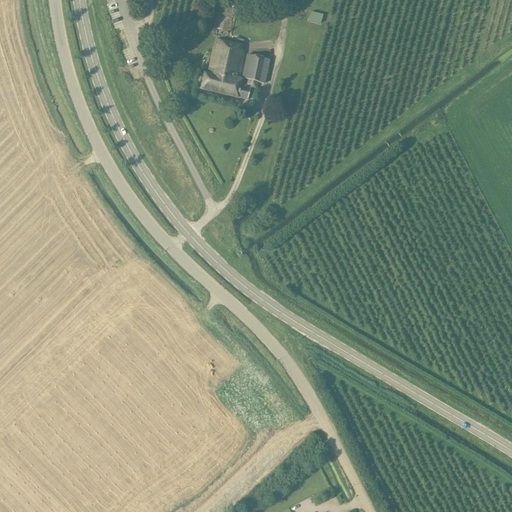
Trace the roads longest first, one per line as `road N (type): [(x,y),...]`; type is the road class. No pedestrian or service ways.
road 1 (tertiary): [(511,453),(301,327),(187,234)]
road 2 (unclassified): [(370,511),(292,370),(171,247)]
road 3 (unclassified): [(171,247),(135,206),(82,116),(55,0)]
road 4 (residential): [(187,234),(212,215),(211,207),(151,93),(118,0)]
road 5 (tertiary): [(187,234),(108,109),(79,0)]
